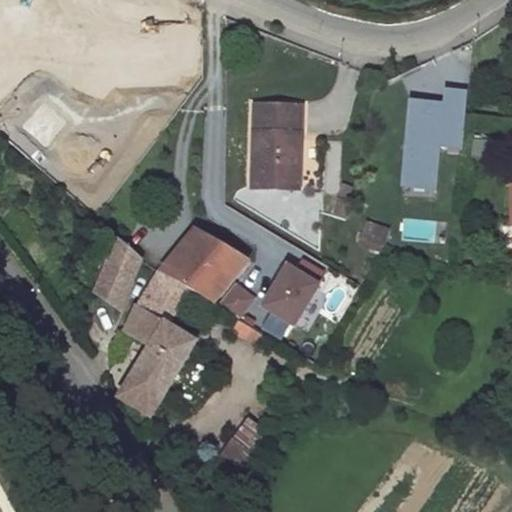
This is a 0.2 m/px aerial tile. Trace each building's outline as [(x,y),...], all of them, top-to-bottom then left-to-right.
[(4,0),(0,0),(0,51),(28,18),(4,0)] [(174,0),(129,0),(124,17),(197,41),(207,11),(174,0)] [(27,104),(72,139),(122,75),(77,40),(27,104)] [(411,100),(409,121),(415,122),(409,182),(439,184),(442,149),(464,151),(469,92),(447,90),(446,103),(411,100)] [(301,107),(256,106),(254,188),(298,189),(301,107)] [(0,137),(28,165),(41,153),(2,115),(0,116),(0,137)] [(511,137),(503,136),(501,145),(511,147),(511,137)] [(352,188),(344,186),(340,198),(348,200),(352,188)] [(348,200),(340,198),(336,213),(344,215),(348,200)] [(367,223),(359,244),(379,252),(387,231),(367,223)] [(164,268),(163,273),(187,288),(214,304),(248,261),(197,231),(197,230),(193,226),(186,234),(190,238),(164,268)] [(141,259),(119,240),(96,291),(122,306),(141,259)] [(288,269),(263,308),(294,328),(319,288),(288,269)] [(158,270),(137,307),(126,333),(133,337),(151,347),(165,324),(187,288),(163,273),(158,270)] [(234,286),(217,307),(237,319),(252,301),(234,286)] [(239,321),(232,333),(257,349),(264,337),(239,321)] [(165,324),(151,347),(120,398),(152,417),(196,343),(165,324)] [(249,422),(219,461),(241,476),(268,436),(249,422)]
